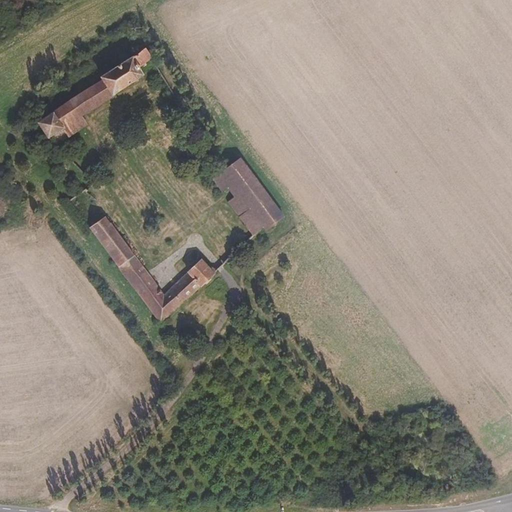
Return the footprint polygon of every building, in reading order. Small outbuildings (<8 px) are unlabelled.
[(156,56),(149,45),(105,74),(106,78),(115,92),(145,73),(141,66),(156,56)] [(115,92),(106,78),(55,111),(64,127),(70,134),(89,122),(85,114),(115,92)] [(64,127),(55,111),(40,121),(51,135),(64,127)] [(282,217),(236,158),(223,168),(209,178),(219,192),(227,186),(234,194),(259,229),(263,232),(282,217)] [(225,201),(249,238),(259,229),(234,194),(225,201)] [(210,276),(213,273),(201,259),(163,294),(101,218),(86,230),(158,323),(203,282),(206,283),(210,279),(210,276)]
